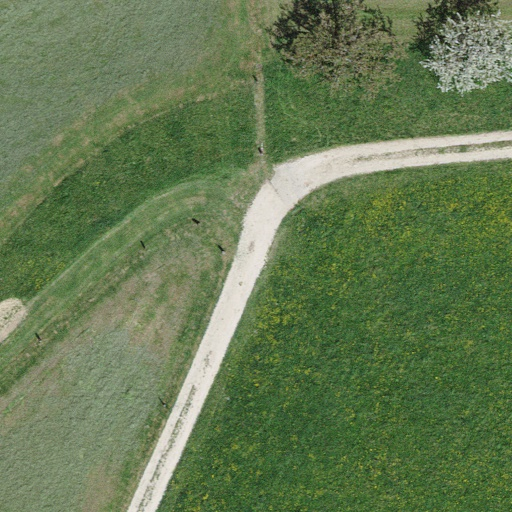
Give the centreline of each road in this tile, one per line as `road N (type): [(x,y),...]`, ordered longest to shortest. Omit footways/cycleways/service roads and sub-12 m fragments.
road 1 (track): [(134,511),(259,219),(298,176)]
road 2 (track): [(0,357),(137,230),(200,198),(298,176)]
road 3 (track): [(298,176),(511,143)]
